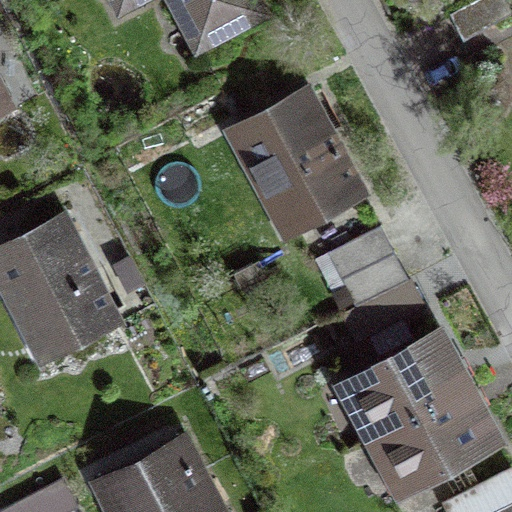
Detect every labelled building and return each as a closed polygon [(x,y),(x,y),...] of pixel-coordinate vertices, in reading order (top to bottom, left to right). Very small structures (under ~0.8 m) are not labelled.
[(263,9),(258,0),(173,0),(195,43),(263,9)] [(511,5),(509,0),(470,0),(450,11),(465,39),(511,14),(511,5)] [(360,183),(310,91),(235,132),(285,224),(360,183)] [(63,336),(114,311),(66,216),(0,249),(0,281),(18,318),(47,304),(63,336)] [(380,225),(326,252),(366,331),(421,303),(380,225)] [(343,377),(373,433),(402,488),(497,438),(481,408),(467,383),(456,362),(437,327),(343,377)] [(117,511),(205,511),(215,507),(180,436),(100,476),(117,511)] [(454,511),(511,511),(511,485),(506,474),(449,502),(454,511)]
